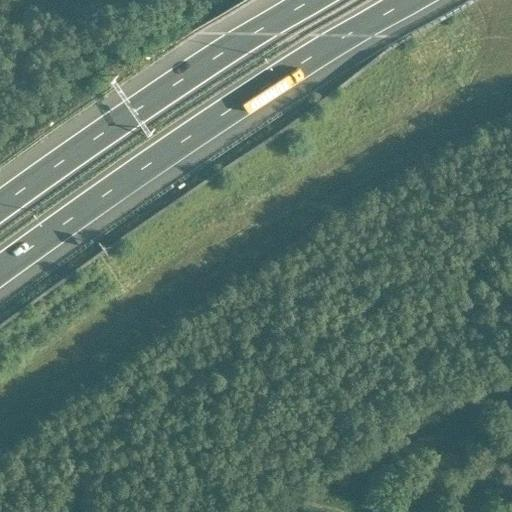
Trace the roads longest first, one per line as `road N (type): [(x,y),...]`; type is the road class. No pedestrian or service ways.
road 1 (motorway): [(0,269),(402,0)]
road 2 (motorway): [(306,0),(0,205)]
